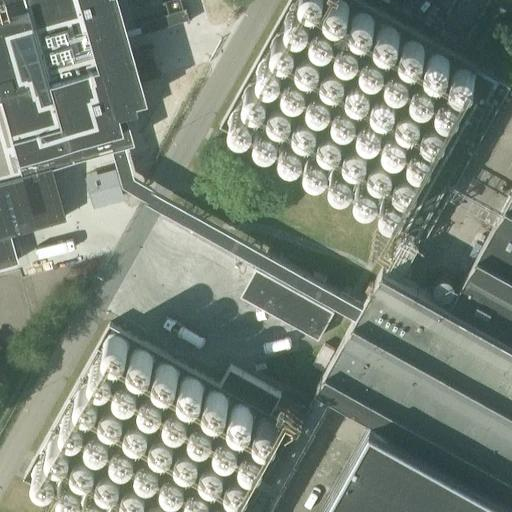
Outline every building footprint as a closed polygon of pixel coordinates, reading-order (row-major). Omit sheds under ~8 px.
[(0,303),(39,293),(31,264),(88,248),(71,186),(89,181),(91,186),(157,167),(148,135),(166,131),(163,124),(169,122),(165,108),(185,102),(176,71),(156,77),(134,0),(38,0),(43,16),(14,24),(15,27),(0,33),(0,303)] [(425,236),(511,83),(361,0),(289,0),(221,123),(425,236)] [(511,511),(511,192),(450,302),(384,265),(316,384),(351,404),(339,425),(361,438),(319,511),(511,511)] [(321,338),(337,310),(258,266),(242,294),(321,338)] [(91,511),(272,511),(315,435),(272,411),(265,407),(111,321),(24,475),(91,511)] [(231,364),(221,382),(265,407),(272,411),(282,393),(231,364)]
